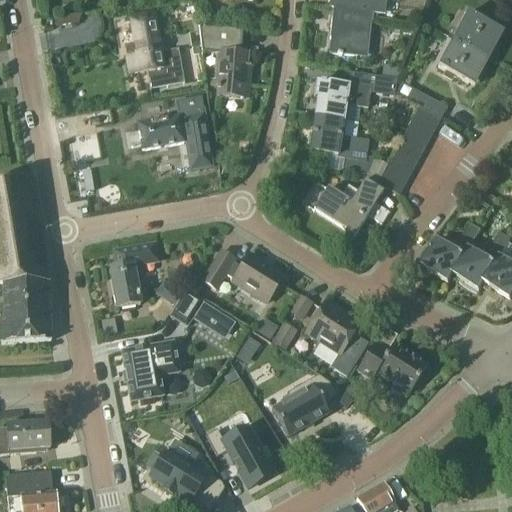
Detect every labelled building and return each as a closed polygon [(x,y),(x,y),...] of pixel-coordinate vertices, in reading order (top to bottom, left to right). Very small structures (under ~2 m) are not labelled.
[(327,0),(327,9),(371,15),(371,14),(377,15),(378,0),(327,0)] [(371,15),(327,9),(327,10),(331,10),(327,41),(329,42),(327,55),(358,59),(362,32),(366,33),(368,22),(370,23),(371,15)] [(495,33),(464,16),(450,43),(480,60),(495,33)] [(69,17),(53,19),(54,28),(70,26),(69,17)] [(158,54),(152,17),(129,20),(135,58),(125,60),(127,78),(143,75),(145,84),(152,87),(172,83),(176,78),(172,56),(167,52),(158,54)] [(224,49),(225,30),(197,29),(199,54),(211,55),(218,55),(216,82),(209,81),(209,89),(216,90),(215,98),(242,100),(243,89),(246,89),(248,67),(244,67),(245,56),(224,54),(224,49)] [(480,60),(450,43),(435,70),(465,87),(480,60)] [(380,68),(379,79),(381,80),(398,82),(401,71),(382,69),(380,68)] [(314,85),(312,100),(316,100),(313,119),(340,123),(355,125),(358,109),(367,111),(369,96),(393,100),(396,83),(380,81),(372,79),(349,77),(347,88),(318,83),(318,85),(314,85)] [(445,110),(399,85),(395,97),(416,109),(438,122),(445,110)] [(204,132),(200,109),(183,112),(185,124),(177,125),(177,121),(135,128),(140,153),(181,146),(179,133),(187,132),(187,135),(204,132)] [(438,122),(416,109),(375,187),(398,198),(438,122)] [(340,123),(313,119),(307,154),(333,158),(333,161),(340,162),(338,172),(366,176),(371,160),(364,159),(366,143),(353,141),(355,125),(340,123)] [(0,346),(50,344),(47,282),(31,180),(0,184),(0,286),(1,287),(3,322),(0,322),(0,346)] [(386,215),(373,206),(379,195),(362,184),(348,206),(325,192),(314,209),(354,236),(365,219),(378,227),(386,215)] [(447,285),(451,278),(468,250),(478,233),(467,227),(456,246),(458,247),(454,253),(436,242),(420,269),(447,285)] [(499,259),(509,241),(498,235),(486,255),(488,256),(485,261),(468,250),(451,278),(478,293),(482,285),(499,259)] [(152,248),(112,255),(115,270),(107,272),(114,311),(137,307),(131,269),(155,264),(152,248)] [(219,254),(200,284),(213,293),(223,277),(225,278),(232,283),(231,285),(265,306),(282,279),(248,258),(240,270),(231,264),(233,262),(219,254)] [(511,295),(511,266),(499,259),(482,285),(509,301),(511,295)] [(165,286),(157,300),(173,309),(181,296),(165,286)] [(184,295),(168,320),(185,330),(192,319),(210,331),(210,329),(208,328),(216,315),(184,295)] [(301,325),(312,308),(299,300),(288,317),(301,325)] [(358,327),(324,306),(305,336),(338,357),(358,327)] [(294,334),(284,328),(273,346),(283,353),(294,334)] [(171,346),(120,355),(128,405),(161,399),(160,397),(157,379),(175,376),(177,376),(171,346)] [(425,369),(418,365),(417,363),(412,359),(409,360),(391,348),(386,355),(372,347),(355,374),(370,383),(375,376),(390,385),(389,388),(389,392),(398,397),(402,396),(404,394),(408,396),(425,369)] [(335,400),(327,386),(316,378),(285,397),(288,402),(270,412),(286,441),(327,417),(321,408),(335,400)] [(48,451),(46,425),(4,429),(4,432),(0,432),(0,458),(1,459),(8,458),(8,455),(18,454),(18,457),(35,456),(35,452),(48,451)] [(271,478),(245,430),(221,443),(215,433),(203,439),(215,460),(225,455),(246,492),(271,478)] [(151,474),(148,479),(163,489),(161,492),(171,498),(173,495),(188,505),(189,503),(204,511),(209,511),(222,491),(219,485),(204,476),(202,479),(163,455),(159,460),(152,456),(144,470),(151,474)] [(54,511),(55,511),(58,511),(57,499),(54,500),(53,495),(51,495),(49,475),(4,479),(6,500),(20,498),(21,511),(54,511)] [(394,511),(380,487),(355,501),(359,509),(352,511),(394,511)]
